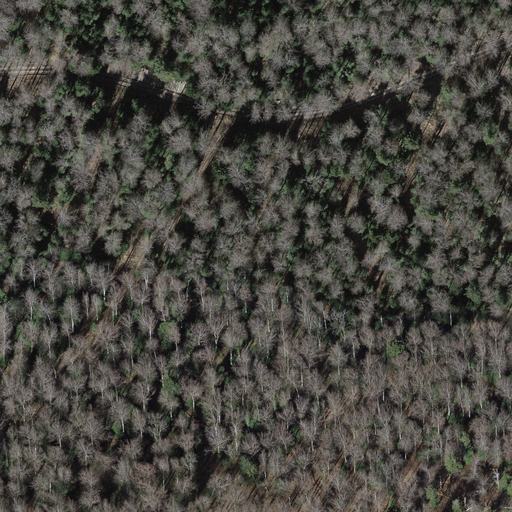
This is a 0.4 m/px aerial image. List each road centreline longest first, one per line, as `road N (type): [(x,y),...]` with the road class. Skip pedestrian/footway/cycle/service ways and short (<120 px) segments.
road 1 (track): [(511,321),(396,388),(306,426),(247,432),(204,424),(109,337),(109,318),(123,279),(236,107)]
road 2 (track): [(511,39),(333,110),(276,115),(82,70),(0,72)]
